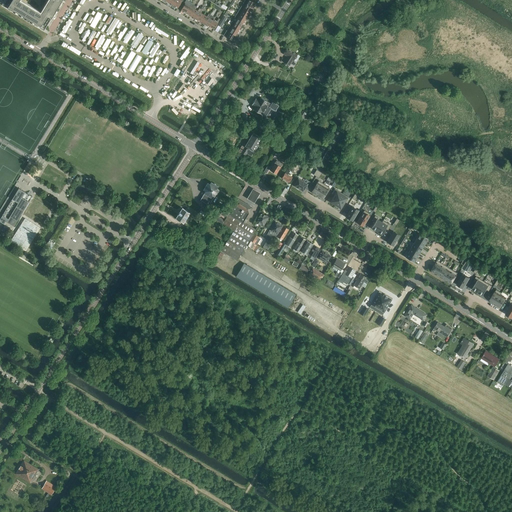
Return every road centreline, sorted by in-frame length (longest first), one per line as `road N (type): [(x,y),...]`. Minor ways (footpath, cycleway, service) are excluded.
road 1 (tertiary): [(511,339),(194,147)]
road 2 (unclassified): [(0,450),(194,147)]
road 3 (track): [(198,489),(38,390)]
road 4 (tertiary): [(194,147),(38,51)]
road 5 (unclassified): [(194,147),(290,0)]
road 6 (residential): [(148,0),(233,50),(262,0)]
